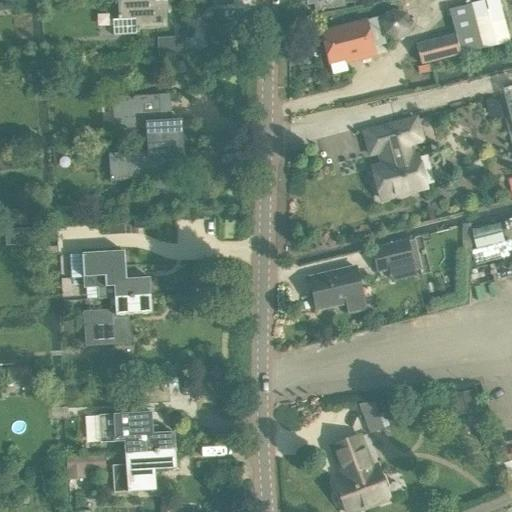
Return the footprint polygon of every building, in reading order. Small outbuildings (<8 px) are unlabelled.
[(117,0),(118,20),(113,21),(114,36),(136,35),(136,30),(167,29),(165,1),(187,0),(186,0),(117,0)] [(449,11),(455,35),(460,55),(482,49),(509,43),(500,8),(473,15),(471,5),(449,11)] [(396,42),(409,32),(405,14),(390,10),(379,21),(382,36),(396,42)] [(357,60),(375,56),(368,22),(323,31),(330,63),(346,59),(346,61),(357,58),(357,60)] [(421,65),(460,55),(455,35),(416,45),(421,65)] [(185,37),(157,39),(158,57),(186,55),(185,37)] [(185,61),(174,63),(175,74),(187,73),(185,61)] [(160,122),(158,96),(113,98),(114,130),(145,128),(146,140),(182,138),(181,121),(160,122)] [(411,158),(407,145),(421,141),(415,120),(365,134),(370,154),(380,152),(384,166),(372,169),(381,200),(425,188),(417,157),(411,158)] [(110,182),(163,179),(163,158),(183,156),(182,138),(146,140),(147,152),(109,155),(110,182)] [(0,224),(26,226),(27,211),(0,209),(0,224)] [(477,249),(505,241),(501,224),(473,231),(477,249)] [(36,228),(4,230),(5,246),(37,245),(36,228)] [(408,244),(371,254),(376,273),(388,270),(391,282),(416,276),(408,244)] [(126,280),(124,252),(76,255),(78,289),(113,287),(114,299),(150,297),(149,279),(126,280)] [(364,309),(355,267),(308,278),(316,311),(346,304),(348,312),(364,309)] [(87,347),(129,344),(128,316),(151,314),(150,297),(114,299),(115,311),(85,313),(87,347)] [(32,367),(6,369),(7,382),(33,380),(32,367)] [(195,384),(209,383),(208,371),(195,371),(195,384)] [(177,377),(167,378),(168,389),(178,388),(177,377)] [(473,391),(453,395),(457,415),(477,412),(473,391)] [(374,402),(358,404),(368,433),(384,429),(374,402)] [(152,434),(151,413),(99,416),(100,443),(125,442),(126,454),(139,453),(139,454),(175,451),(173,433),(152,434)] [(359,437),(333,447),(338,460),(341,458),(348,478),(335,483),(338,490),(335,495),(340,506),(344,507),(345,511),(352,511),(389,498),(386,491),(388,488),(384,476),(380,475),(377,468),(371,470),(359,437)] [(176,469),(175,451),(139,454),(139,453),(126,454),(126,466),(113,466),(114,492),(153,490),(152,470),(176,469)] [(81,459),(66,460),(66,481),(84,480),(84,471),(106,469),(105,455),(81,457),(81,459)]
